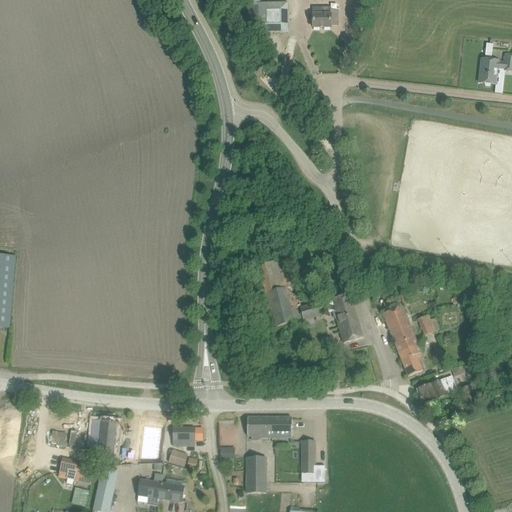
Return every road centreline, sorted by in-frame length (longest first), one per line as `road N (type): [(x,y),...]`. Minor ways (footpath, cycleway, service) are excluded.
road 1 (secondary): [(464,511),(441,455),(395,415),(340,403),(217,406)]
road 2 (residential): [(279,132),(326,190),(347,232),(388,392)]
road 3 (secondary): [(204,333),(205,243),(226,116)]
road 4 (tertiary): [(196,406),(0,384)]
road 5 (secondary): [(226,116),(210,55),(181,0)]
